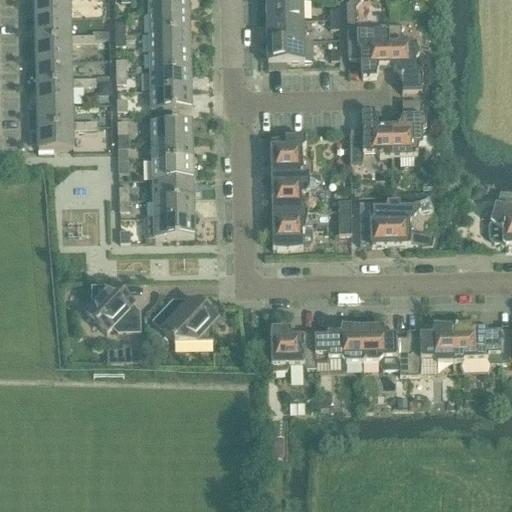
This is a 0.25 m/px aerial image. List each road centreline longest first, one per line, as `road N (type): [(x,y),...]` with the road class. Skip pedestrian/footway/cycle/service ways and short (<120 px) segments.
road 1 (residential): [(511,285),(245,289)]
road 2 (residential): [(245,289),(241,103)]
road 3 (residential): [(241,103),(389,101)]
